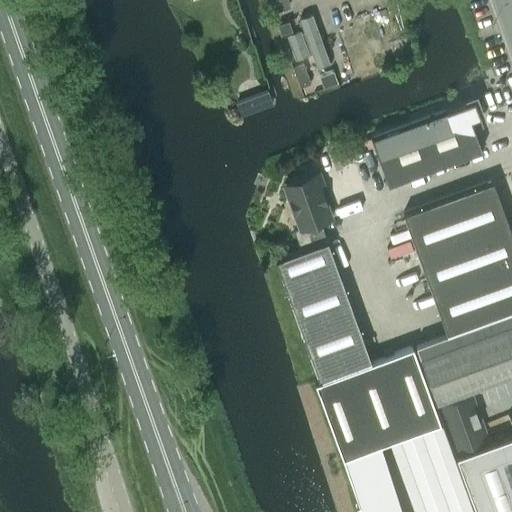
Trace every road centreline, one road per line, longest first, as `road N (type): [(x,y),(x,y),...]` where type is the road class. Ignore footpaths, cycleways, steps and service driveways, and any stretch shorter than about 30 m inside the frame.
road 1 (primary): [(191,511),(6,0)]
road 2 (unclassified): [(124,511),(0,147)]
